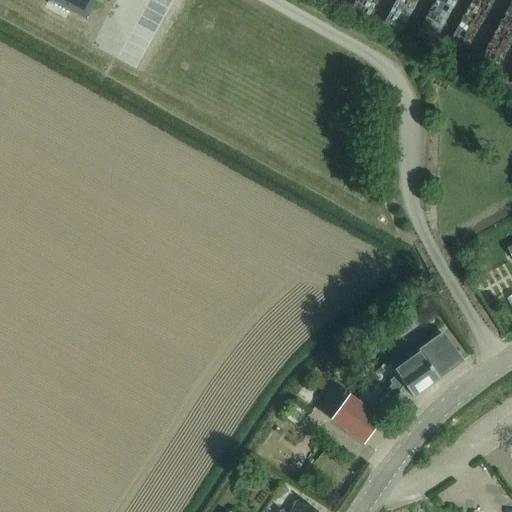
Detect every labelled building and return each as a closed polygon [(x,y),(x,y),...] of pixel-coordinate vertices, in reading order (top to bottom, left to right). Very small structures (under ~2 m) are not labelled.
[(51,0),(86,19),(95,0),(51,0)] [(376,403),(370,410),(382,419),(405,385),(413,396),(461,361),(460,359),(450,344),(442,334),(394,369),(397,374),(388,379),(391,383),(387,388),(381,387),(374,397),(376,403)] [(349,395),(330,420),(364,444),(382,419),(370,410),(349,395)] [(484,448),(494,464),(504,457),(494,442),(484,448)] [(244,511),(247,507),(253,510),(257,499),(244,493),(235,511),(244,511)] [(316,511),(318,511),(315,509),(314,511),(297,500),(289,511),(282,511),(277,508),(275,511),(316,511)]
